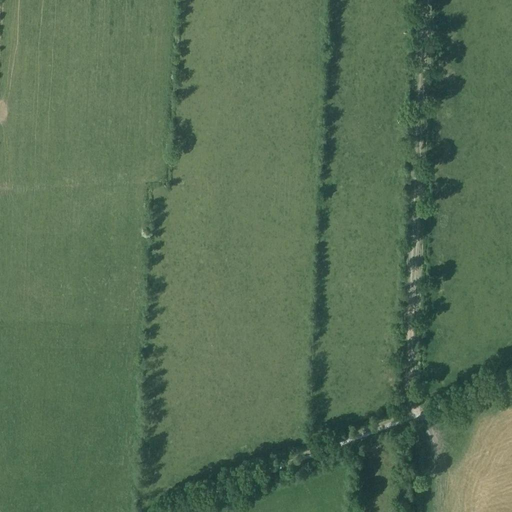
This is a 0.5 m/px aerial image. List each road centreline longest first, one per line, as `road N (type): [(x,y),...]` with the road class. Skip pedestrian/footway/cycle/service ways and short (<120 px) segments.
road 1 (track): [(430,511),(426,427),(409,396),(423,0)]
road 2 (track): [(160,511),(211,484),(511,374)]
